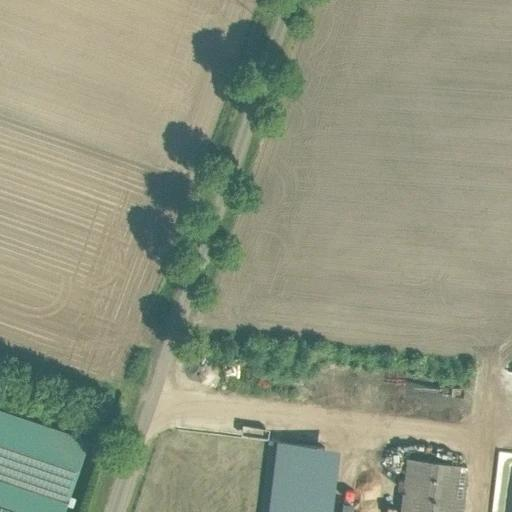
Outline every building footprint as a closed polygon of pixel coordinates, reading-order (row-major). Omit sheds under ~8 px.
[(91,448),(0,417),(0,486),(70,510),(91,448)] [(285,428),(284,438),(315,441),(316,431),(285,428)] [(283,439),(274,511),(345,511),(352,446),(283,439)] [(466,511),(470,462),(411,458),(410,472),(389,471),(386,511),(466,511)] [(68,511),(70,510),(0,486),(0,511),(68,511)]
